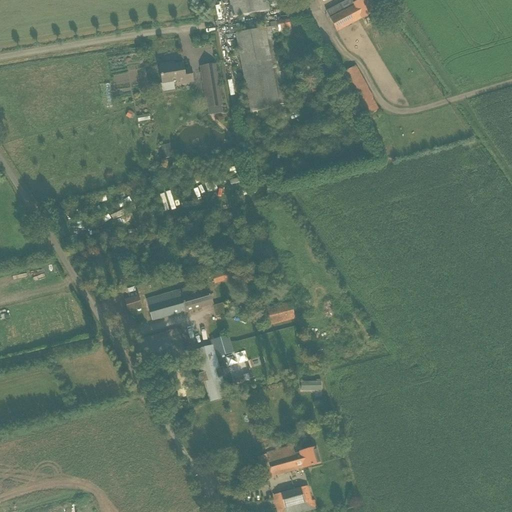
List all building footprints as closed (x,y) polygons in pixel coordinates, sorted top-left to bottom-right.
[(229,0),(233,18),(269,11),(266,0),(229,0)] [(362,19),(376,12),(369,0),(361,0),(354,4),(351,0),(348,0),(326,12),(337,32),(362,19)] [(290,20),(277,22),(279,34),(292,32),(290,20)] [(271,28),(260,29),(236,34),(251,113),(286,106),(272,35),(271,28)] [(168,64),(159,66),(162,84),(185,81),(185,84),(193,82),(191,69),(184,70),(183,64),(169,66),(168,64)] [(340,74),(364,119),(379,111),(355,66),(340,74)] [(216,70),(202,73),(207,109),(222,106),(216,70)] [(169,145),(161,146),(164,159),(172,157),(169,145)] [(221,222),(213,224),(215,232),(231,229),(229,219),(220,221),(221,222)] [(208,290),(206,284),(147,301),(152,321),(212,304),(208,289),(208,290)] [(295,318),(291,303),(260,311),(264,327),(295,318)] [(213,347),(212,347),(215,358),(232,353),(227,338),(215,341),(215,340),(211,341),(213,347)] [(196,351),(201,370),(198,371),(199,376),(203,375),(209,396),(206,397),(207,402),(210,401),(211,401),(226,397),(215,358),(212,347),(196,351)] [(321,382),(301,382),(301,391),(321,391),(321,382)] [(305,468),(320,464),(315,448),(300,452),(300,453),(295,454),(293,446),(287,448),(287,449),(257,457),(264,479),(304,468),(305,468)] [(305,511),(316,509),(314,501),(312,501),(307,486),(273,496),(277,511),(305,511)]
